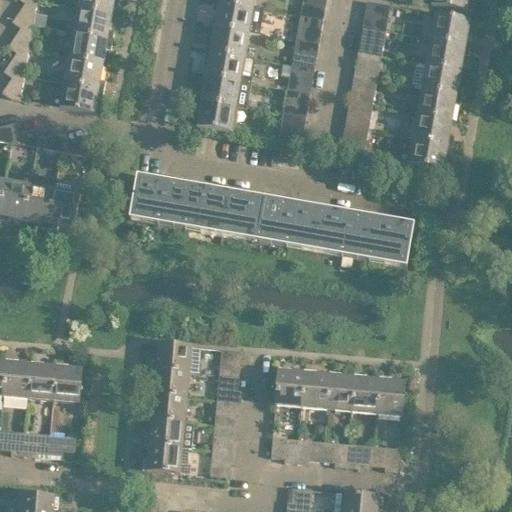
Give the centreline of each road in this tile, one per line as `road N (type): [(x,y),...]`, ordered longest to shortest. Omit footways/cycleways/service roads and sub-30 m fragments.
road 1 (residential): [(418,208),(176,165),(159,153),(153,133)]
road 2 (residential): [(0,480),(260,501)]
road 3 (residential): [(0,109),(153,133)]
road 4 (residential): [(250,477),(386,479)]
road 5 (residential): [(153,133),(175,0)]
road 6 (residential): [(258,349),(250,477)]
